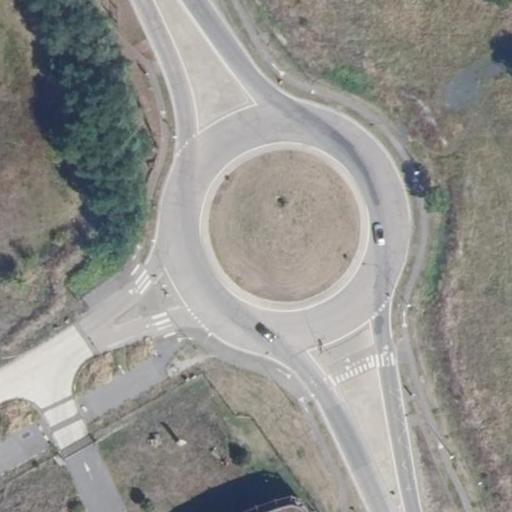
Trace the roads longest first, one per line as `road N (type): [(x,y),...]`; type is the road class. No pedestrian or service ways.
road 1 (primary): [(409,511),(377,277)]
road 2 (primary): [(257,331),(293,354),(319,385),(380,511)]
road 3 (primary): [(141,0),(178,84),(193,177)]
road 4 (primary): [(377,277),(387,248),(380,187),(364,161),(312,128)]
road 5 (primary): [(312,128),(271,100),(191,0)]
road 6 (primary): [(257,331),(325,326),(377,277)]
road 7 (primary): [(312,128),(251,130),(223,144),(193,177)]
road 8 (unclassified): [(100,331),(226,317)]
